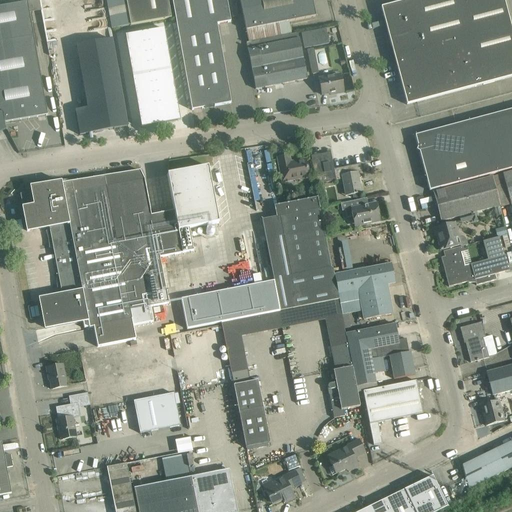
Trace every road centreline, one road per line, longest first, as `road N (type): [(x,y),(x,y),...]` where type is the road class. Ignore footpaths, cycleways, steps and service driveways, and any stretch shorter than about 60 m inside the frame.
road 1 (unclassified): [(0,172),(377,113)]
road 2 (unclassified): [(312,511),(442,448),(456,431),(431,310)]
road 3 (unclassified): [(49,511),(0,259)]
road 4 (unclassified): [(431,310),(377,113)]
